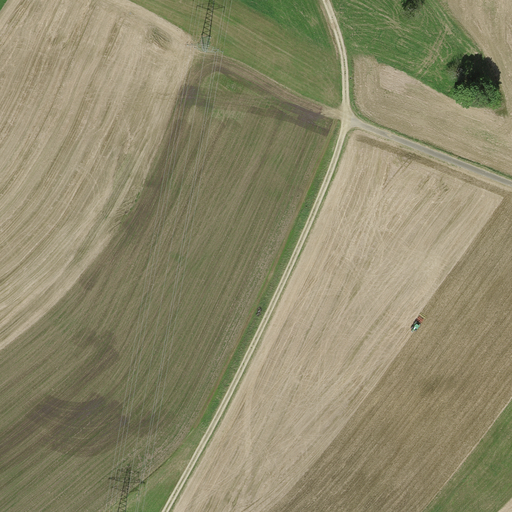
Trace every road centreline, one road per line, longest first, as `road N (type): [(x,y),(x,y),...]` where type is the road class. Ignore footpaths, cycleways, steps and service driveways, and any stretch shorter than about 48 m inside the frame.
road 1 (track): [(163,511),(238,373),(338,147),(344,70),(325,0)]
road 2 (track): [(511,185),(345,120)]
